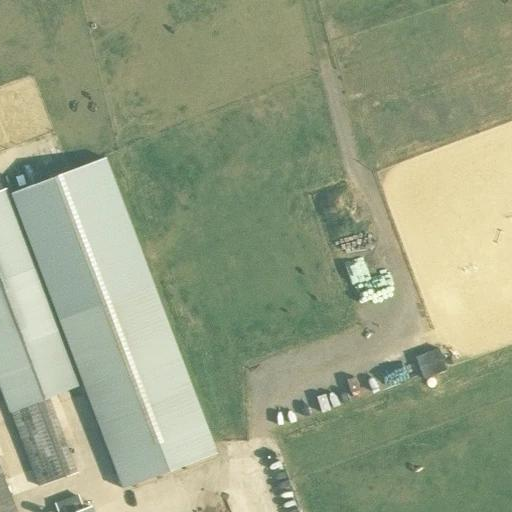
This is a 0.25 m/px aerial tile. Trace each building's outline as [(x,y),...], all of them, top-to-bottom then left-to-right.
[(103,144),(9,179),(112,459),(123,489),(218,454),(103,144)] [(10,412),(39,486),(77,472),(49,397),(82,385),(7,187),(0,190),(0,387),(9,412),(10,412)] [(363,320),(399,309),(381,251),(345,263),(363,320)] [(438,347),(414,355),(423,377),(427,376),(430,375),(446,369),(438,347)] [(18,511),(15,503),(0,465),(0,511),(18,511)]
